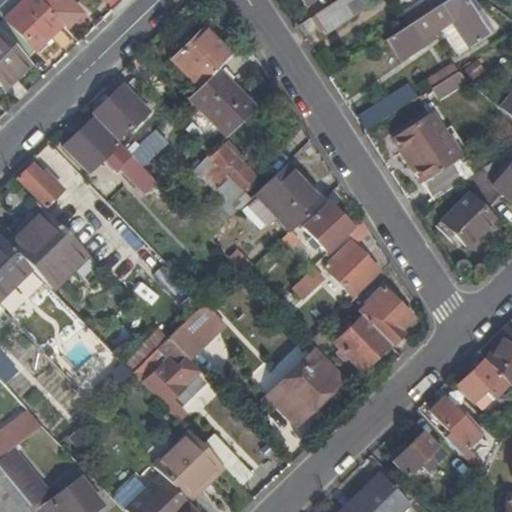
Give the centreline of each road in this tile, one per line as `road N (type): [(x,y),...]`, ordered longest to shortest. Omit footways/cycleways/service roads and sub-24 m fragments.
road 1 (residential): [(245,0),(458,326)]
road 2 (residential): [(458,326),(271,511)]
road 3 (residential): [(0,150),(156,0)]
